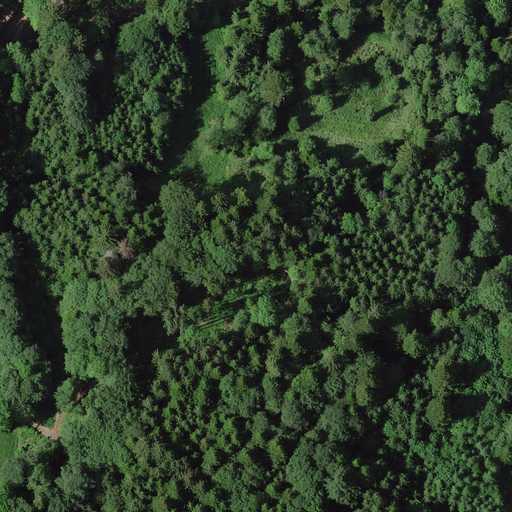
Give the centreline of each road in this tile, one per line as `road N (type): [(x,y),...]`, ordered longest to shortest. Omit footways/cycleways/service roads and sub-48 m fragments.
road 1 (track): [(13,407),(72,379),(334,322),(511,309)]
road 2 (track): [(511,392),(488,312),(439,31),(447,0)]
road 3 (track): [(0,219),(25,123),(60,71),(104,32),(181,0)]
road 4 (track): [(162,316),(72,379),(55,437)]
road 5 (track): [(93,511),(55,437),(13,407)]
